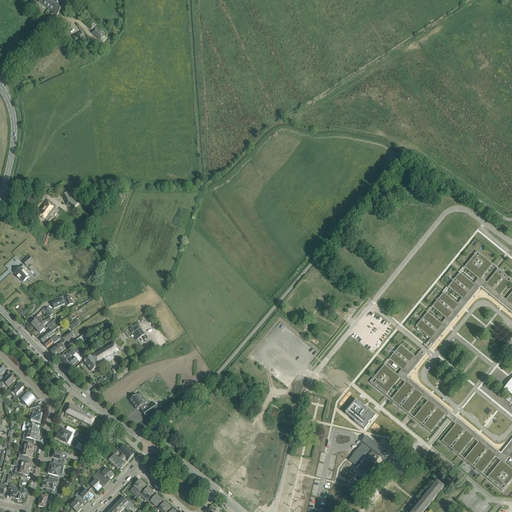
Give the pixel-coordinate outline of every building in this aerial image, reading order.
[(40,0),(39,3),(48,9),(55,0),(54,0),(40,0)] [(64,7),(55,0),(48,9),(57,16),(64,7)] [(92,33),(100,40),(104,36),(96,29),(92,33)] [(75,36),(72,38),(76,44),(85,39),(81,33),(76,37),(75,36)] [(72,198),(67,206),(74,210),(79,202),(72,198)] [(56,207),(53,204),(49,201),(45,206),(44,206),(45,207),(43,209),(42,209),(38,214),(46,220),(56,207)] [(55,252),(61,258),(65,253),(59,248),(55,252)] [(436,302),(432,307),(434,309),(435,308),(443,315),(445,317),(445,318),(446,319),(441,324),(440,323),(440,324),(429,315),(430,314),(427,312),(423,318),(425,320),(422,323),(420,321),(415,327),(418,329),(419,328),(429,337),(428,337),(430,339),(429,341),(433,344),(440,336),(439,335),(440,334),(441,334),(456,316),(455,315),(456,313),(458,315),(472,297),(471,296),(473,294),(474,295),(480,288),(480,286),(481,286),(482,287),(489,293),(490,292),(491,294),(490,295),(509,310),(509,309),(511,310),(510,311),(511,312),(511,293),(508,299),(507,298),(506,300),(501,296),(502,294),(501,293),(508,285),(508,284),(504,281),(506,279),(501,275),(500,277),(495,274),(488,282),(487,283),(482,279),(484,275),(483,275),(487,271),(490,267),(491,267),(493,265),(487,260),(487,261),(485,259),(485,258),(481,255),(479,259),(478,258),(477,259),(473,256),(470,260),(471,261),(469,263),(469,262),(464,268),(467,270),(467,269),(469,271),(475,276),(478,279),(474,284),(473,283),(472,284),(466,279),(462,276),(462,275),(460,273),(455,278),(458,280),(455,284),(452,282),(448,287),(450,289),(451,289),(461,297),(461,298),(462,299),(458,304),(457,303),(456,304),(448,297),(446,295),(444,292),(439,298),(441,300),(438,303),(436,302)] [(25,265),(31,259),(29,257),(23,262),(25,265)] [(24,265),(15,273),(15,274),(16,273),(18,276),(17,277),(19,279),(20,279),(23,282),(29,276),(26,273),(24,271),(26,268),(24,265)] [(345,309),(351,302),(314,274),(303,289),(300,287),(290,300),(293,302),(292,305),(293,306),(295,304),(298,306),(304,298),(306,300),(316,288),(345,309)] [(56,302),(52,304),(54,309),(66,304),(67,306),(73,304),(71,300),(72,300),(71,299),(70,296),(65,299),(63,296),(54,299),(56,302)] [(354,300),(360,305),(363,301),(358,296),(354,300)] [(27,315),(19,308),(17,310),(24,318),(27,315)] [(55,314),(53,314),(49,308),(45,311),(49,317),(50,318),(56,315),(55,314)] [(36,329),(43,322),(39,317),(31,325),(36,329)] [(55,319),(47,327),(50,329),(51,328),(52,328),(57,324),(59,323),(55,319)] [(43,322),(36,329),(40,334),(46,328),(44,326),(45,324),(47,322),(46,320),(45,321),(43,322)] [(72,330),(80,324),(79,322),(78,323),(76,321),(69,326),(72,330)] [(136,324),(129,330),(134,336),(136,340),(145,334),(138,324),(138,325),(137,325),(136,324)] [(45,334),(43,336),(39,339),(43,343),(54,334),(52,331),(46,335),(45,334)] [(55,358),(65,349),(62,344),(75,337),(72,332),(61,338),(62,339),(60,340),(54,344),(53,345),(56,347),(50,352),(55,358)] [(76,344),(87,336),(85,333),(74,342),(76,344)] [(55,335),(48,341),(44,344),(47,348),(54,343),(54,344),(60,340),(55,335)] [(418,353),(423,357),(433,344),(429,341),(418,353)] [(114,342),(100,350),(92,355),(95,360),(97,359),(100,363),(106,360),(107,362),(114,359),(113,356),(120,352),(114,342)] [(379,373),(378,372),(375,376),(378,379),(377,380),(379,381),(376,384),(387,393),(386,395),(385,395),(386,396),(390,391),(389,390),(394,384),(395,382),(396,383),(400,379),(405,383),(403,385),(404,386),(402,388),(394,398),(393,397),(391,400),(397,405),(399,403),(404,407),(402,409),(408,414),(410,412),(410,411),(420,399),(422,397),(427,401),(426,403),(426,404),(416,416),(415,416),(413,418),(420,424),(422,421),(426,425),(424,427),(431,433),(433,430),(432,429),(442,417),(443,418),(445,416),(449,412),(440,405),(440,406),(438,404),(439,403),(418,386),(417,387),(415,386),(416,385),(407,378),(406,378),(406,376),(407,376),(413,369),(412,368),(414,366),(415,367),(423,357),(418,353),(415,357),(414,355),(413,356),(403,348),(403,347),(401,345),(396,350),(398,352),(396,356),(393,354),(389,360),(391,362),(392,361),(400,368),(401,370),(397,375),(395,373),(395,374),(386,368),(387,367),(385,365),(380,370),(381,371),(379,373)] [(59,357),(56,359),(58,361),(62,365),(65,363),(63,360),(65,358),(66,359),(68,358),(70,357),(70,358),(73,356),(81,350),(78,346),(65,355),(63,354),(60,356),(59,357)] [(92,355),(91,355),(83,361),(91,371),(99,366),(98,365),(100,363),(97,359),(95,360),(92,355)] [(65,363),(62,365),(65,368),(69,364),(72,367),(72,366),(78,361),(74,357),(73,356),(70,358),(70,357),(68,358),(66,359),(65,358),(63,360),(65,363)] [(121,364),(112,370),(114,373),(123,367),(121,364)] [(15,380),(14,379),(14,378),(12,376),(12,377),(10,375),(5,380),(3,378),(0,381),(0,384),(3,387),(5,385),(8,387),(12,384),(15,380)] [(15,387),(12,391),(16,395),(15,397),(12,400),(15,402),(18,400),(21,396),(25,393),(22,390),(24,388),(19,384),(15,387)] [(28,394),(24,397),(22,399),(23,400),(22,401),(23,402),(22,403),(22,404),(23,405),(24,406),(25,406),(26,405),(27,406),(28,405),(29,407),(28,408),(29,410),(30,409),(38,408),(38,407),(36,402),(37,402),(37,401),(35,402),(34,401),(34,400),(34,399),(33,397),(34,396),(32,394),(30,395),(29,394),(28,394)] [(131,400),(130,400),(137,410),(140,408),(143,411),(142,412),(146,417),(158,409),(154,403),(146,409),(144,405),(137,395),(135,397),(134,396),(130,399),(131,400)] [(363,407),(364,406),(356,400),(347,410),(345,413),(355,421),(354,422),(364,430),(369,424),(368,423),(370,421),(371,422),(376,416),(366,408),(365,408),(363,407)] [(91,427),(94,422),(96,418),(87,413),(70,405),(65,415),(70,417),(91,427)] [(42,415),(40,414),(39,411),(41,410),(40,407),(38,407),(38,408),(30,409),(32,418),(31,422),(40,424),(42,415)] [(449,412),(445,416),(454,424),(458,419),(449,412)] [(487,479),(487,478),(488,476),(500,486),(502,482),(504,483),(505,482),(508,485),(511,481),(510,480),(511,478),(511,470),(506,465),(506,464),(504,463),(509,458),(511,459),(511,458),(511,459),(511,440),(509,444),(510,445),(508,447),(507,446),(502,453),(502,454),(500,455),(500,453),(491,446),(490,447),(489,446),(489,445),(468,428),(468,429),(466,427),(467,426),(458,419),(454,424),(455,424),(454,426),(454,427),(444,439),(441,441),(448,447),(450,444),(454,448),(452,450),(459,456),(461,453),(460,452),(470,440),(471,441),(473,439),(478,443),(476,445),(477,445),(467,458),(466,457),(464,460),(470,465),(472,463),(477,466),(475,469),(481,474),(484,471),(483,471),(493,458),(494,459),(495,457),(500,461),(497,465),(498,466),(491,474),(490,474),(486,478),(487,479)] [(27,423),(25,428),(26,429),(27,429),(26,432),(28,433),(38,435),(38,434),(39,435),(40,431),(39,430),(39,429),(37,428),(38,426),(34,425),(30,424),(27,423)] [(68,444),(72,434),(62,429),(59,435),(58,434),(56,438),(68,444)] [(24,441),(30,442),(31,439),(35,440),(36,441),(38,435),(28,433),(26,432),(25,432),(25,434),(26,436),(27,437),(25,437),(24,441)] [(82,440),(85,436),(76,432),(74,436),(82,440)] [(363,446),(362,445),(350,459),(349,460),(366,474),(379,458),(377,457),(378,455),(381,457),(385,452),(366,437),(362,442),(365,444),(363,446)] [(23,440),(20,449),(24,450),(34,452),(35,446),(33,446),(29,445),(30,442),(24,441),(23,440)] [(109,461),(119,470),(120,468),(116,465),(120,461),(122,462),(123,460),(123,459),(124,458),(125,459),(126,457),(129,460),(128,461),(129,461),(133,456),(134,455),(135,455),(122,443),(122,444),(122,445),(121,445),(120,446),(119,448),(118,449),(124,454),(119,459),(115,455),(109,461)] [(20,453),(19,458),(26,460),(27,457),(32,458),(34,452),(24,450),(23,451),(23,453),(20,453)] [(54,451),(52,458),(54,459),(59,460),(58,464),(65,465),(67,459),(67,455),(67,454),(63,453),(62,453),(62,452),(58,451),(58,452),(54,451)] [(18,458),(16,467),(29,470),(30,469),(31,469),(32,464),(28,463),(26,463),(27,460),(26,460),(19,458),(18,458)] [(48,466),(47,470),(49,470),(48,474),(53,475),(58,476),(58,473),(62,474),(65,465),(58,464),(56,463),(56,467),(50,465),(50,466),(48,466)] [(16,467),(14,475),(18,476),(21,477),(23,478),(23,475),(25,475),(29,476),(30,471),(29,471),(29,470),(16,467)] [(107,469),(103,472),(102,473),(99,470),(96,474),(103,481),(107,477),(109,480),(114,475),(107,469)] [(103,481),(96,474),(92,478),(95,481),(91,486),(97,492),(102,488),(99,485),(103,481)] [(59,480),(56,480),(49,478),(48,481),(44,480),(42,488),(52,490),(53,486),(57,487),(59,480)] [(139,498),(140,496),(141,497),(146,491),(148,488),(146,486),(140,480),(132,489),(135,492),(134,493),(139,498)] [(423,511),(441,491),(444,487),(437,481),(411,511),(423,511)] [(4,486),(1,485),(0,488),(0,495),(2,496),(3,495),(4,496),(6,490),(9,491),(10,485),(5,484),(4,486)] [(12,498),(16,499),(18,489),(19,487),(10,485),(9,491),(8,494),(10,495),(10,494),(11,494),(10,497),(12,497),(12,498)] [(148,488),(146,491),(141,497),(146,502),(147,502),(149,504),(151,502),(154,498),(156,495),(148,488)] [(23,490),(18,489),(16,499),(22,501),(22,499),(23,499),(24,500),(24,498),(25,494),(26,494),(27,490),(23,489),(23,490)] [(94,497),(90,493),(87,490),(82,495),(79,492),(75,496),(76,498),(77,498),(82,503),(86,499),(88,502),(94,497)] [(51,501),(52,496),(50,495),(45,494),(44,496),(41,496),(40,499),(39,499),(39,501),(40,501),(38,507),(45,508),(47,501),(51,501)] [(157,511),(159,509),(162,506),(165,503),(156,495),(154,498),(151,502),(155,506),(154,508),(157,511)] [(77,498),(76,498),(74,500),(76,501),(70,507),(74,510),(75,511),(78,511),(82,509),(80,507),(83,504),(85,506),(82,503),(77,498)] [(129,503),(127,501),(123,498),(119,502),(124,508),(129,503)] [(124,508),(119,502),(114,507),(119,511),(123,511),(126,509),(124,508)] [(165,503),(162,506),(159,509),(162,511),(161,511),(171,511),(173,510),(165,503)]
